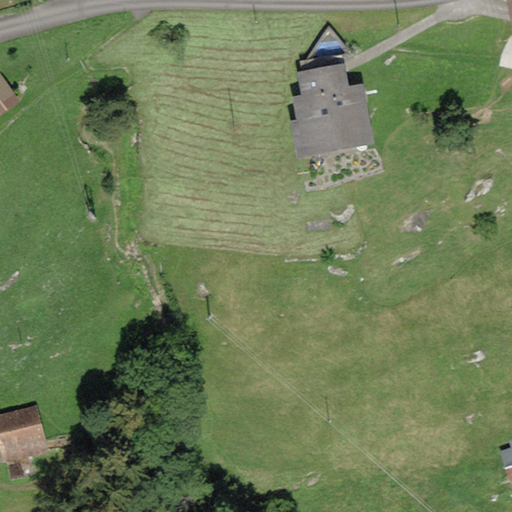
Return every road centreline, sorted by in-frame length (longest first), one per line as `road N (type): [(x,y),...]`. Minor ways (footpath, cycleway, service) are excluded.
road 1 (unclassified): [(0,30),(112,2),(409,0)]
road 2 (track): [(390,44),(511,65)]
